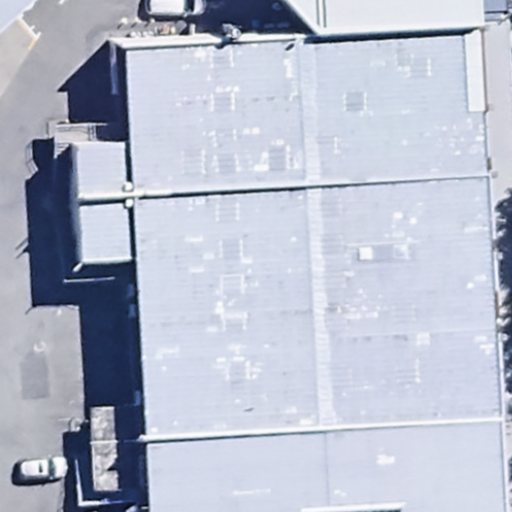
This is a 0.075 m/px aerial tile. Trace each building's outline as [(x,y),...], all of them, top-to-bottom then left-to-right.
[(0,0),(0,83),(96,0),(0,0)] [(272,0),(298,30),(492,25),(490,0),(272,0)] [(82,208),(499,192),(492,25),(298,30),(126,39),(131,140),(77,141),(82,208)] [(159,451),(511,440),(499,192),(82,208),(87,287),(153,284),(159,451)] [(511,511),(511,454),(511,440),(159,451),(160,511),(511,511)]
